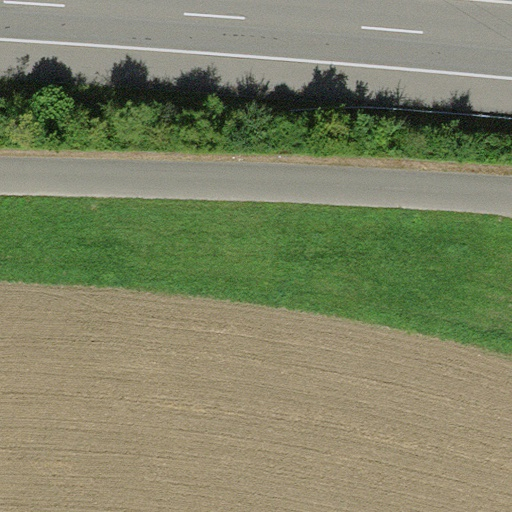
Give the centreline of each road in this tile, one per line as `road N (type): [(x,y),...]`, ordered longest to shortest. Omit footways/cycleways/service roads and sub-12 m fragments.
road 1 (motorway): [(0,1),(511,40)]
road 2 (unclassified): [(0,175),(511,195)]
